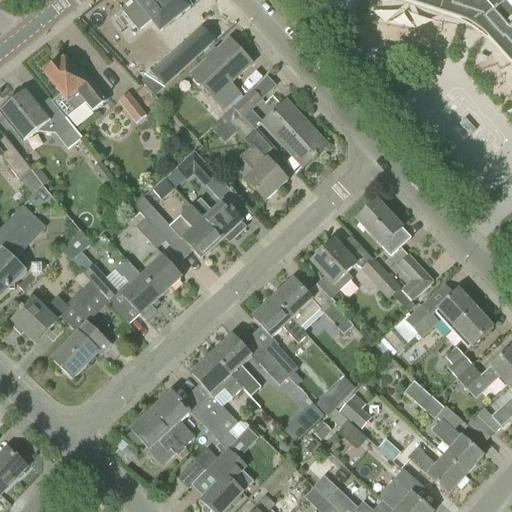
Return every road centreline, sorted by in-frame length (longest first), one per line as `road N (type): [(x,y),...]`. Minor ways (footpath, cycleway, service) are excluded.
road 1 (residential): [(67,443),(381,154)]
road 2 (residential): [(381,154),(244,0)]
road 3 (residential): [(511,297),(381,154)]
